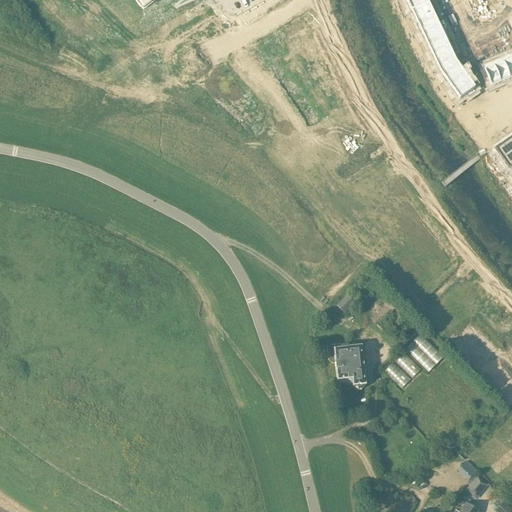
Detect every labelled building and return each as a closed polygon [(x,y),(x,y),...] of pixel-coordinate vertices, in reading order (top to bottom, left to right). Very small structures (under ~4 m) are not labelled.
[(130,0),(142,12),(158,0),(130,0)] [(411,0),(406,3),(411,13),(431,3),(429,0),(411,0)] [(431,3),(411,13),(416,22),(436,13),(432,2),(431,3)] [(436,13),(416,22),(420,32),(441,23),(441,22),(436,13)] [(441,23),(420,32),(425,42),(447,32),(442,21),(441,22),(441,23)] [(447,32),(425,42),(430,52),(450,42),(451,42),(447,32)] [(450,42),(430,52),(434,62),(452,54),(455,52),(450,42)] [(452,54),(434,62),(439,73),(456,63),(452,54)] [(511,57),(511,55),(501,59),(510,81),(511,79),(511,57)] [(501,59),(492,63),(500,85),(510,81),(501,59)] [(456,63),(439,73),(446,83),(462,72),(456,63)] [(492,63),(482,67),(491,88),(500,85),(492,63)] [(446,83),(447,84),(453,92),(469,80),(468,80),(462,72),(446,83)] [(453,92),(452,92),(453,93),(454,93),(459,101),(467,95),(469,98),(475,93),(474,91),(475,90),(475,89),(478,87),(471,78),(468,80),(469,80),(453,92)] [(337,90),(317,99),(323,111),(329,108),(330,111),(343,105),(341,101),(342,100),(337,90)] [(265,103),(247,115),(254,125),(257,123),(260,126),(268,120),(265,117),(272,113),(265,103)] [(279,126),(272,136),(275,138),(272,142),(282,149),(295,131),(285,124),(282,129),(279,126)] [(503,147),(495,152),(501,161),(511,153),(511,140),(509,142),(508,140),(501,144),(503,147)] [(511,153),(501,161),(502,162),(508,171),(509,170),(511,167),(511,153)] [(345,314),(355,303),(347,296),(337,307),(345,314)] [(420,336),(406,350),(429,372),(443,358),(420,336)] [(364,387),(365,386),(361,348),(334,351),(336,371),(337,382),(348,381),(348,385),(352,385),(353,388),(355,387),(355,388),(358,391),(361,390),(364,387)] [(404,352),(395,361),(412,379),(421,369),(404,352)] [(393,363),(384,372),(402,389),(411,380),(393,363)] [(504,451),(496,458),(510,474),(511,472),(511,447),(505,453),(504,451)] [(490,466),(483,471),(493,484),(500,478),(502,481),(510,474),(496,458),(488,464),(490,466)] [(464,464),(459,468),(470,479),(475,474),(464,464)] [(467,491),(471,495),(475,492),(479,495),(487,486),(478,478),(467,491)] [(462,498),(458,504),(461,507),(466,501),(462,498)] [(494,511),(510,511),(511,510),(503,502),(494,511)]
